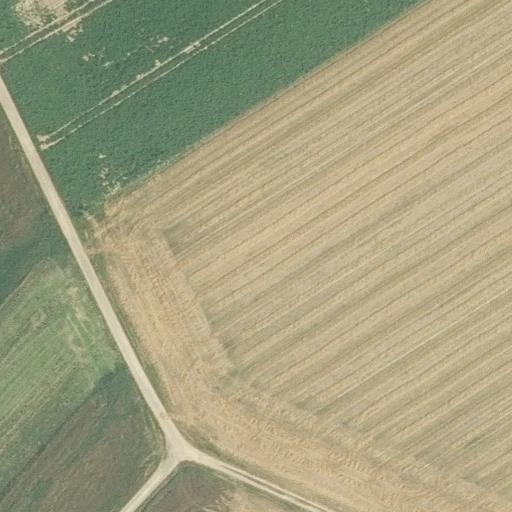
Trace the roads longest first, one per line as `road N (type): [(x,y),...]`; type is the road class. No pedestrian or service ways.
road 1 (track): [(181,450),(0,89)]
road 2 (track): [(321,511),(181,450)]
